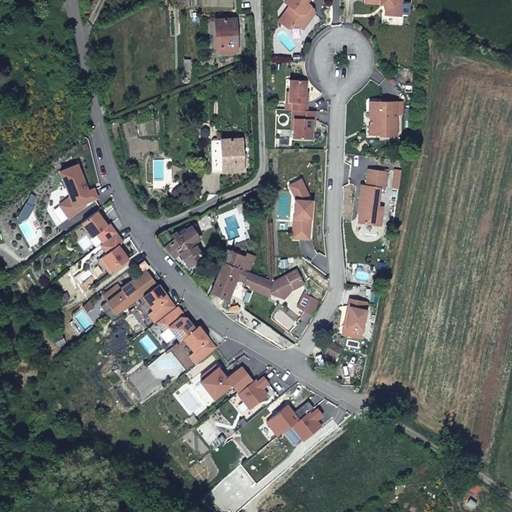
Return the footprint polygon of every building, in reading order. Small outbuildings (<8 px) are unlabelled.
[(284,0),(284,1),(289,5),(285,10),(288,27),(299,25),(302,28),(313,13),(313,7),(309,5),(305,2),(306,0),(284,0)] [(384,15),(400,16),(401,0),(363,0),(363,2),(380,4),(380,1),(384,2),(385,3),(384,15)] [(285,10),(278,20),(288,27),(285,10)] [(216,51),(236,50),(235,19),(215,19),(216,51)] [(291,109),(306,110),(306,101),(304,101),(305,80),(289,79),(288,91),(287,101),(291,101),(291,109)] [(396,101),(368,101),(368,111),(372,111),(371,125),(370,125),(368,125),(368,135),(396,135),(396,101)] [(306,110),(291,109),(290,118),(292,118),(291,137),(311,138),(311,119),(314,119),(314,110),(306,110)] [(243,170),(242,138),(211,140),(212,171),(243,170)] [(87,188),(78,165),(60,171),(71,197),(61,204),(70,216),(86,205),(85,202),(97,198),(94,189),(86,192),(85,189),(87,188)] [(386,171),(367,169),(364,185),(360,184),(357,201),(361,201),(360,208),(358,210),(357,222),(379,225),(381,214),(376,214),(377,206),(379,188),(383,188),(386,171)] [(300,178),(287,184),(290,189),(302,183),(300,178)] [(302,183),(290,189),(293,197),(292,216),(295,216),(294,238),(308,239),(311,204),(307,203),(307,200),(307,194),(302,183)] [(180,185),(171,191),(176,200),(186,194),(180,185)] [(163,247),(172,257),(178,253),(188,267),(203,257),(191,240),(197,236),(190,226),(185,230),(183,227),(172,236),(174,239),(163,247)] [(123,241),(116,232),(103,242),(100,244),(106,253),(99,259),(109,273),(128,259),(118,245),(123,241)] [(224,262),(241,269),(249,272),(255,258),(247,255),(246,258),(229,251),(224,262)] [(211,292),(213,293),(227,299),(236,280),(241,269),(224,262),(211,292)] [(290,290),(304,280),(297,268),(274,281),(272,280),(249,272),(244,282),(251,284),(250,288),(271,295),(272,293),(284,296),(285,291),(290,292),(290,290)] [(241,269),(236,280),(244,282),(249,272),(241,269)] [(141,295),(156,284),(145,270),(121,288),(122,290),(118,293),(116,291),(106,299),(107,301),(101,306),(110,319),(141,295)] [(157,283),(156,284),(141,295),(152,310),(148,313),(154,322),(156,320),(175,306),(170,300),(169,301),(166,300),(166,295),(157,283)] [(102,295),(106,299),(116,291),(118,293),(122,290),(121,288),(118,284),(102,295)] [(319,301),(310,296),(302,308),(311,314),(319,301)] [(366,301),(348,297),(346,306),(348,306),(344,326),(361,329),(365,309),(364,309),(366,301)] [(176,305),(175,306),(156,320),(163,330),(168,326),(179,340),(182,337),(194,327),(185,316),(180,316),(181,312),(176,305)] [(197,325),(194,327),(182,337),(193,351),(188,354),(195,363),(215,347),(210,341),(209,342),(206,341),(207,336),(197,325)] [(344,326),(342,333),(359,336),(361,329),(344,326)] [(168,348),(186,370),(195,363),(188,354),(193,351),(182,337),(179,340),(168,348)] [(329,339),(322,351),(335,357),(340,347),(332,343),(333,341),(329,339)]
